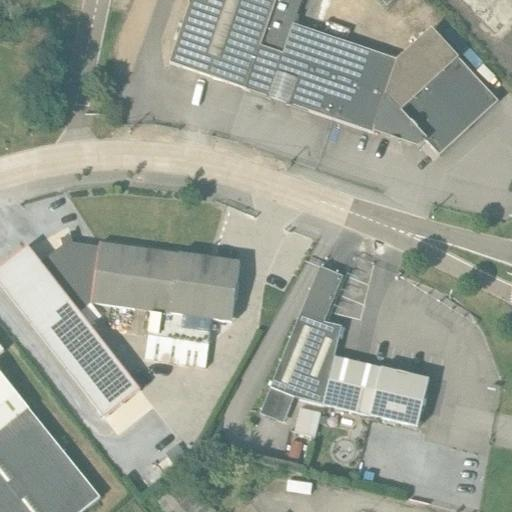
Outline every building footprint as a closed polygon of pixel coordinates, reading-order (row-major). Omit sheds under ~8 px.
[(190,0),(169,65),(269,99),(288,106),(373,136),(375,131),(400,141),(412,130),(439,158),(497,104),(431,32),(397,63),(295,27),(298,18),(296,17),(301,0),(190,0)] [(0,275),(0,287),(100,421),(140,393),(69,302),(150,313),(144,364),(206,373),(208,328),(236,324),(247,271),(69,246),(43,267),(42,268),(30,253),(0,275)] [(293,400),(416,430),(417,430),(428,383),(427,382),(333,359),(341,329),(324,324),(342,279),(319,269),(259,416),(282,425),(293,400)] [(0,337),(0,511),(71,511),(85,501),(0,386),(0,365),(14,355),(0,337)] [(320,415),(299,410),(293,434),(314,440),(320,415)] [(291,443),(286,463),(296,465),(297,465),(301,445),(291,443)] [(213,511),(187,479),(156,504),(162,511),(213,511)]
